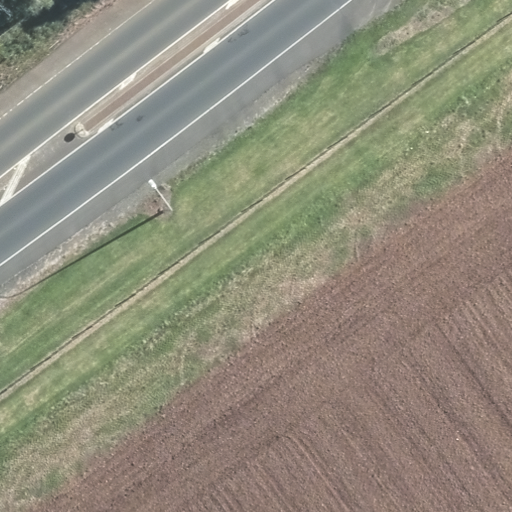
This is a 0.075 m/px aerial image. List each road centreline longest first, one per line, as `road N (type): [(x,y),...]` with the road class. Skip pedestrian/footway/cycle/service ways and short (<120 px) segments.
road 1 (secondary): [(311,0),(105,155),(0,212)]
road 2 (secondary): [(0,164),(63,97),(192,0)]
